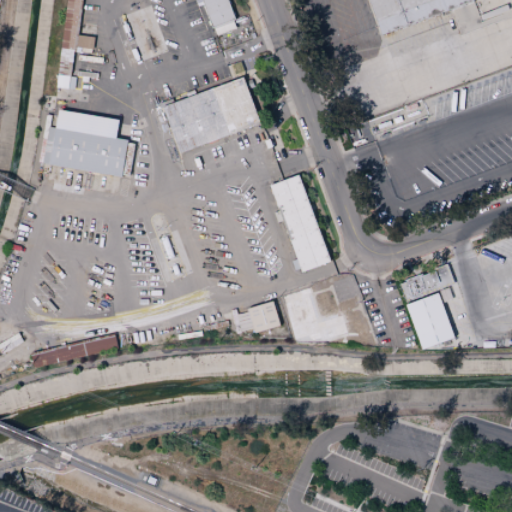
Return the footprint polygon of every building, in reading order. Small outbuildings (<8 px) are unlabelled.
[(64,0),(58,73),(71,74),(74,47),(92,49),(93,37),(76,35),(79,0),(64,0)] [(227,0),(235,21),(211,29),(199,0),(227,0)] [(368,0),(382,36),(447,12),(442,0),(368,0)] [(473,0),(474,2),(447,12),(442,0),(473,0)] [(56,88),(73,90),(75,77),(57,75),(56,88)] [(162,106),(242,77),(260,123),(179,153),(162,106)] [(54,128),(57,109),(118,119),(115,138),(54,128)] [(48,165),(54,128),(47,126),(41,163),(48,165)] [(54,128),(115,138),(127,140),(127,142),(121,175),(121,177),(48,165),(54,128)] [(127,142),(134,143),(129,176),(121,175),(127,142)] [(269,185),(298,174),(330,261),(301,272),(299,268),(294,270),(290,261),(296,259),(282,220),(276,223),(273,213),(278,211),(269,185)] [(398,284),(404,282),(403,280),(416,275),(420,274),(421,276),(434,271),(433,268),(446,264),(453,284),(404,302),(398,284)] [(340,312),(346,333),(320,341),(319,338),(311,340),(307,338),(299,340),(298,338),(293,340),(280,295),(307,287),(317,319),(340,312)] [(405,304),(437,292),(454,338),(422,350),(405,304)] [(253,332),(278,327),(273,302),(248,307),(253,332)] [(29,353),(114,333),(117,348),(33,368),(29,353)]
